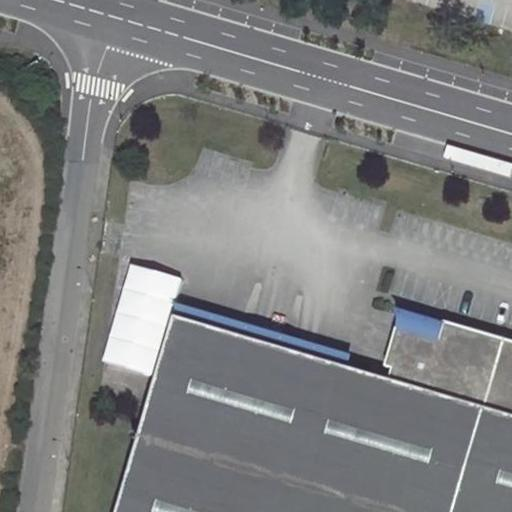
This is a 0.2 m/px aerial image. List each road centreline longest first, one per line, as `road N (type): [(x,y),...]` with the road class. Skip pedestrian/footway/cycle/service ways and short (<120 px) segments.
road 1 (unclassified): [(103,15),(32,511)]
road 2 (tertiary): [(511,136),(103,15)]
